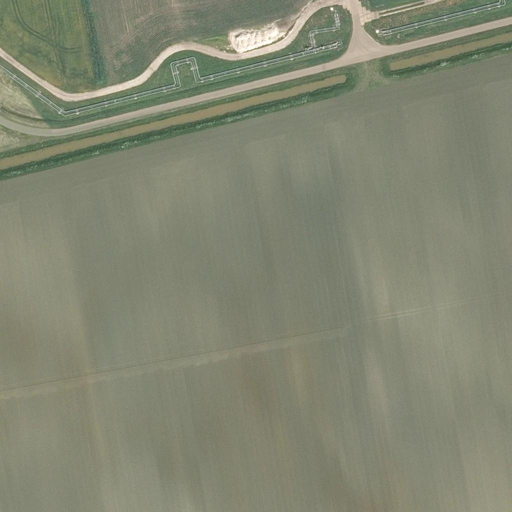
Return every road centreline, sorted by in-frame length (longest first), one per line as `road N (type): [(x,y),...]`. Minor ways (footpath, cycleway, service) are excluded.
road 1 (track): [(335,0),(312,9),(275,47),(233,56),(172,48),(133,83),(82,96),(64,96),(0,51)]
road 2 (unclassified): [(0,120),(62,131),(363,57)]
road 3 (unclassified): [(363,57),(511,20)]
